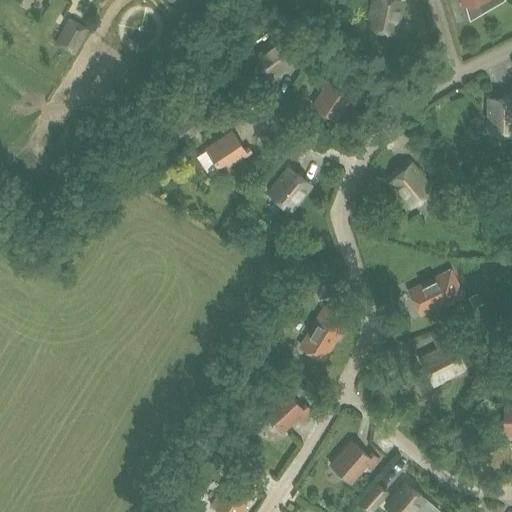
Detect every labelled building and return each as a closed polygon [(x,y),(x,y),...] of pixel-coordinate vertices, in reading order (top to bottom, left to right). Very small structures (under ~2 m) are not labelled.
[(168,0),(188,15),(199,0),(168,0)] [(400,0),(398,0),(373,0),(368,26),(394,32),(400,0)] [(70,17),(55,41),(72,53),(87,27),(70,17)] [(257,57),(271,75),(295,56),(281,38),(257,57)] [(348,91),(330,79),(313,105),(334,119),(347,99),(353,103),(360,92),(351,87),(348,91)] [(511,131),(511,99),(490,99),(489,131),(511,131)] [(231,131),(205,148),(220,170),(239,157),(243,162),(253,155),(248,147),(244,150),(231,131)] [(430,189),(408,161),(388,178),(410,205),(430,189)] [(290,167),(270,192),(290,209),(310,184),(290,167)] [(451,269),(410,290),(421,311),(444,300),(446,303),(464,295),(451,269)] [(324,307),(301,346),(321,359),(334,336),(338,339),(348,321),(324,307)] [(461,367),(449,344),(421,359),(433,382),(461,367)] [(285,391),(263,412),(281,431),(298,415),(302,420),(311,411),(305,404),(301,407),(285,391)] [(511,409),(500,410),(500,439),(511,438),(511,409)] [(351,440),(330,464),(350,481),(365,463),(370,468),(378,458),(371,451),(368,455),(351,440)] [(220,511),(238,511),(256,485),(231,469),(208,504),(220,511)] [(404,484),(384,507),(390,511),(410,511),(421,499),(404,484)]
